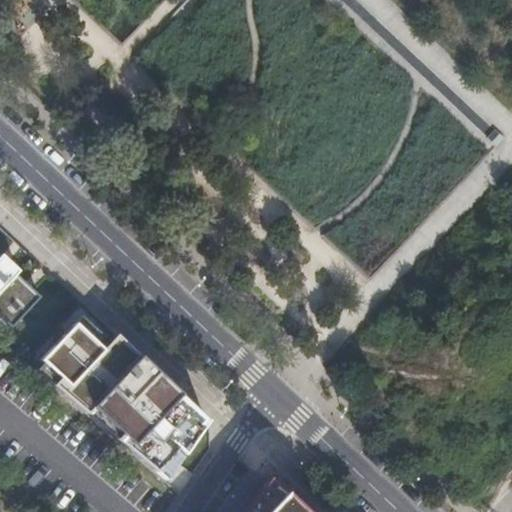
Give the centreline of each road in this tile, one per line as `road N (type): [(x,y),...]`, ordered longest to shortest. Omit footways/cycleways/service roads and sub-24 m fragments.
road 1 (tertiary): [(278,394),(0,134)]
road 2 (tertiary): [(405,511),(278,394)]
road 3 (residential): [(194,511),(278,394)]
